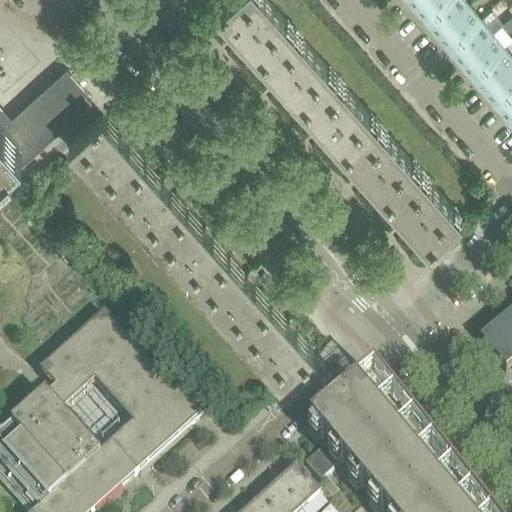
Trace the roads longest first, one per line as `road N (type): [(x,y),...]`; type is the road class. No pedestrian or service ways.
road 1 (residential): [(394,325),(122,21)]
road 2 (residential): [(394,325),(184,511)]
road 3 (residential): [(511,185),(349,0)]
road 4 (residential): [(511,465),(394,325)]
road 5 (residential): [(394,325),(511,227)]
